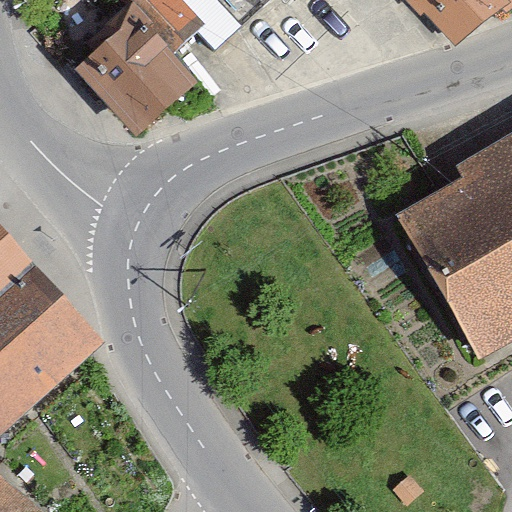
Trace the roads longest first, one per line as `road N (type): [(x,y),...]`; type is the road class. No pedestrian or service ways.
road 1 (tertiary): [(60,223),(511,60)]
road 2 (tertiary): [(240,511),(60,223)]
road 3 (tertiary): [(60,223),(0,103)]
